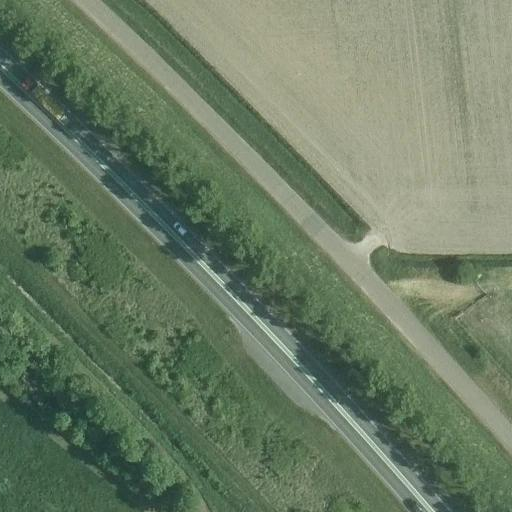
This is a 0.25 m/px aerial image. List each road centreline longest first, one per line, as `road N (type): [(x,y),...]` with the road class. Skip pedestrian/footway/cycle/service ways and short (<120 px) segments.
road 1 (trunk): [(428,511),(339,408),(0,69)]
road 2 (unclassified): [(511,440),(293,201),(82,0)]
